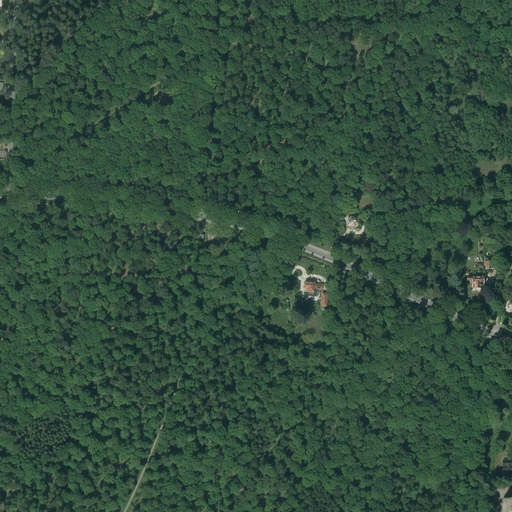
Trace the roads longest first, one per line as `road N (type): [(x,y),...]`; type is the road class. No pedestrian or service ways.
road 1 (tertiary): [(511,344),(258,230),(132,203),(9,194)]
road 2 (residential): [(9,194),(15,0)]
